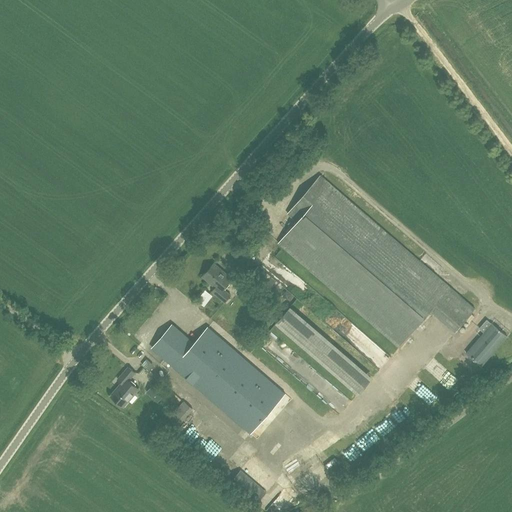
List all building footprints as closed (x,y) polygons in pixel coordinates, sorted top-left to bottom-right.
[(457,330),(474,310),(319,176),(286,214),(296,222),(278,244),(398,347),(432,308),(457,330)] [(225,302),(230,295),(223,289),(232,279),(214,263),(203,276),(216,287),(213,291),(225,302)] [(318,339),(287,312),(280,321),(310,348),(318,339)] [(241,339),(246,332),(225,318),(220,325),(241,339)] [(482,367),(508,336),(492,322),(491,323),(487,319),(480,328),(484,332),(466,353),(482,367)] [(194,343),(172,324),(152,347),(173,367),(174,366),(194,343)] [(285,393),(208,326),(194,343),(174,366),(250,433),(285,393)] [(146,362),(152,368),(158,362),(152,356),(146,362)] [(123,406),(139,388),(129,380),(135,372),(128,366),(118,379),(122,383),(111,396),(123,406)] [(167,387),(162,383),(159,387),(154,384),(150,389),(160,398),(165,392),(164,391),(167,387)] [(172,433),(193,408),(184,400),(163,425),(172,433)] [(345,451),(353,464),(388,441),(380,428),(345,451)] [(269,491),(279,480),(254,457),(245,468),(269,491)] [(241,471),(230,483),(256,505),(266,492),(241,471)]
